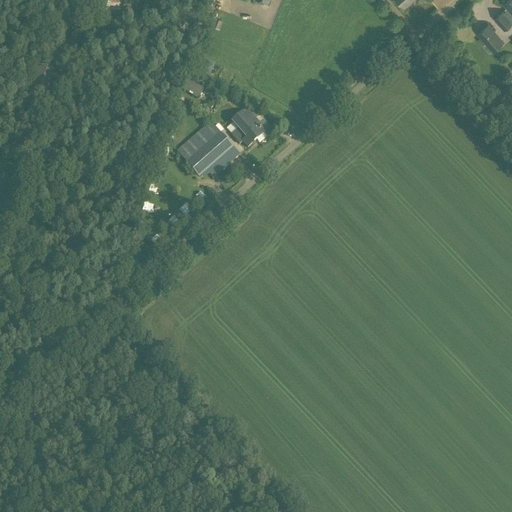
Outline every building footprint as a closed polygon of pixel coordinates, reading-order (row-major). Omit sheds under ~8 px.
[(511,0),(509,0),(505,4),(509,8),(503,13),(503,12),(495,19),(504,30),(511,22),(511,20),(511,0)] [(139,9),(128,10),(128,28),(139,28),(139,9)] [(493,51),(503,42),(488,25),(478,34),(493,51)] [(45,99),(54,71),(35,64),(25,92),(45,99)] [(258,127),(260,125),(251,115),(249,117),(245,112),(233,123),(226,129),(232,136),(231,136),(239,145),(242,143),(248,149),(264,134),(258,127)] [(217,174),(237,156),(231,149),(233,148),(220,134),(220,133),(212,124),(196,137),(196,138),(178,154),(199,178),(211,167),(217,174)]
